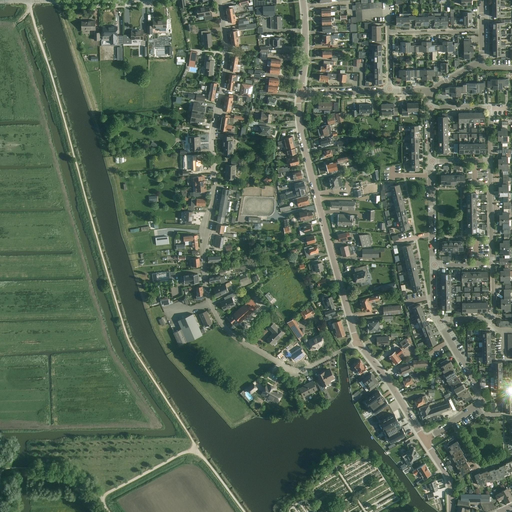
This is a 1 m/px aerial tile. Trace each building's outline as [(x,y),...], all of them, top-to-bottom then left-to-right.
[(229,8),(226,9),(227,15),(234,14),(234,10),(237,9),(236,5),(233,5),(232,6),(229,6),(229,8)] [(263,7),(256,7),(257,15),(263,14),(263,15),(269,15),(269,17),(271,16),(275,16),(275,15),(274,6),(263,6),(263,7)] [(204,16),(205,20),(213,19),(212,13),(210,13),(209,7),(205,8),(205,7),(197,8),(199,17),(204,16)] [(459,18),(463,18),(472,18),(472,12),(466,12),(466,9),(458,9),(458,12),(459,12),(459,18)] [(412,14),(412,22),(415,22),(415,25),(422,25),(422,22),(422,17),(422,13),(419,13),(419,17),(416,17),(416,16),(415,16),(415,13),(412,14)] [(422,22),(422,25),(428,25),(428,22),(431,22),(431,13),(428,13),(428,15),(428,17),(422,17),(422,22)] [(431,13),(431,22),(434,22),(434,25),(441,25),(441,22),(441,16),(435,16),(435,15),(434,15),(434,13),(431,13)] [(232,24),(236,23),(234,14),(227,15),(229,22),(231,22),(232,24)] [(409,17),(403,17),(403,22),(403,26),(409,26),(409,22),(412,22),(412,14),(409,14),(409,16),(409,17)] [(275,16),(271,16),(271,20),(271,25),(273,25),(274,28),(281,28),(281,16),(275,16)] [(148,26),(147,26),(148,34),(153,33),(152,29),(159,28),(159,31),(166,31),(166,30),(166,28),(166,19),(153,19),(153,26),(152,26),(151,26),(148,26)] [(82,30),(96,30),(95,21),(82,21),(82,30)] [(372,28),(372,33),(381,33),(381,26),(372,26),(372,27),(371,27),(371,22),(364,23),(364,29),(371,29),(371,28),(372,28)] [(113,27),(103,27),(103,36),(111,36),(111,44),(117,44),(121,44),(124,44),(124,37),(123,35),(120,35),(117,35),(117,27),(113,27)] [(230,31),(231,38),(232,38),(238,37),(237,30),(237,31),(237,29),(233,29),(233,31),(230,31)] [(205,46),(212,46),(211,33),(208,33),(208,30),(201,31),(202,34),(203,34),(205,46)] [(131,34),(123,35),(124,37),(124,44),(132,44),(132,39),(143,39),(143,40),(146,40),(146,34),(143,34),(143,31),(140,31),(131,31),(131,34)] [(331,45),(331,44),(333,44),(333,39),(338,38),(338,33),(334,33),(334,35),(323,35),(323,41),(322,41),(322,45),(323,45),(331,45)] [(239,44),(238,37),(232,38),(231,38),(232,45),(235,45),(235,46),(239,46),(239,44)] [(281,38),(269,38),(269,47),(276,47),(278,47),(282,47),(281,38)] [(440,43),(437,43),(437,49),(437,50),(437,51),(447,51),(447,47),(447,41),(443,42),(443,44),(440,44),(440,43)] [(452,41),(447,41),(447,47),(447,51),(454,51),(454,53),(454,54),(455,54),(458,54),(458,52),(458,49),(458,48),(458,43),(454,43),(454,45),(452,45),(452,41)] [(464,41),(464,45),(464,52),(467,52),(473,52),(473,47),(470,47),(470,45),(472,44),(471,41),(470,41),(464,41)] [(372,48),(372,50),(382,50),(382,45),(372,45),(372,42),(362,42),(358,42),(358,44),(362,44),(362,45),(369,45),(369,48),(372,48)] [(395,44),(392,44),(392,48),(392,49),(395,49),(395,52),(406,51),(405,49),(405,42),(401,42),(401,46),(399,46),(398,44),(395,44)] [(410,42),(405,42),(405,49),(406,51),(413,51),(416,51),(416,45),(416,44),(413,44),(413,45),(410,45),(410,42)] [(419,44),(416,44),(416,45),(416,51),(419,51),(426,51),(426,42),(422,42),(422,45),(419,45),(419,44)] [(431,42),(426,42),(426,51),(437,51),(437,50),(437,49),(437,43),(434,43),(434,44),(431,44),(431,42)] [(323,50),(323,51),(322,52),(322,53),(323,54),(323,57),(331,57),(331,60),(338,60),(338,55),(332,55),(332,50),(323,50)] [(189,63),(195,64),(195,63),(197,52),(191,51),(189,63)] [(232,60),(231,63),(238,64),(239,60),(241,60),(241,56),(239,56),(238,56),(236,56),(233,55),(232,60)] [(213,75),(214,61),(212,61),(213,57),(206,56),(206,62),(206,67),(205,66),(204,74),(213,75)] [(268,61),(267,66),(271,66),(280,67),(280,66),(281,66),(281,65),(280,64),(281,60),(272,59),(271,59),(268,58),(268,61)] [(441,68),(437,68),(437,71),(437,75),(438,76),(441,75),(441,72),(448,72),(448,63),(443,63),(443,60),(437,61),(437,63),(440,63),(441,68)] [(321,71),(329,71),(330,65),(334,65),(334,61),(324,61),(324,66),(321,66),(321,71)] [(240,72),(240,67),(241,64),(238,64),(231,63),(230,71),(240,72)] [(406,70),(406,79),(411,79),(410,77),(413,77),(413,78),(416,78),(416,70),(416,69),(413,69),(413,70),(406,70)] [(401,80),(406,79),(406,70),(399,70),(399,72),(395,72),(395,78),(399,78),(399,76),(401,76),(401,80)] [(420,72),(416,72),(416,77),(416,78),(420,78),(420,76),(422,76),(422,79),(427,79),(427,75),(427,70),(420,70),(420,72)] [(434,70),(427,70),(427,75),(427,79),(431,79),(431,76),(434,76),(434,77),(437,77),(437,75),(437,71),(434,71),(434,70)] [(320,80),(328,81),(329,78),(330,78),(330,77),(337,78),(338,74),(328,73),(327,76),(320,75),(320,80)] [(345,82),(346,74),(339,73),(338,81),(345,82)] [(230,74),(228,82),(235,83),(235,80),(237,81),(239,81),(239,79),(240,77),(238,76),(238,75),(236,75),(232,74),(230,74)] [(269,81),(269,85),(278,86),(278,85),(279,85),(279,84),(278,83),(279,79),(266,77),(266,81),(269,81)] [(490,81),(487,81),(487,87),(491,87),(491,86),(493,86),(493,89),(498,89),(498,79),(490,79),(490,81)] [(505,79),(498,79),(498,89),(502,89),(502,85),(505,85),(508,85),(508,79),(505,79)] [(484,83),(477,83),(477,92),(482,92),(482,89),(484,89),(484,87),(487,87),(487,81),(484,81),(484,83)] [(205,90),(210,91),(215,92),(217,83),(211,82),(211,84),(209,84),(209,86),(206,85),(206,86),(205,90)] [(237,86),(234,86),(235,83),(228,82),(227,89),(241,91),(240,95),(251,97),(252,85),(242,83),(242,84),(238,83),(237,86)] [(466,92),(470,92),(470,90),(472,90),(472,92),(473,92),(473,94),(476,94),(476,92),(477,92),(477,83),(466,83),(466,85),(466,92)] [(265,88),(265,90),(260,90),(259,93),(266,94),(267,92),(277,93),(278,89),(278,87),(278,86),(269,85),(268,89),(265,88)] [(456,87),(456,96),(461,96),(461,93),(467,93),(466,92),(466,85),(463,85),(463,86),(456,87)] [(451,96),(456,96),(456,87),(449,87),(442,90),(442,94),(449,94),(449,93),(451,93),(451,96)] [(214,101),(215,92),(210,91),(209,95),(207,95),(206,98),(208,98),(208,100),(214,101)] [(226,96),(224,103),(232,104),(233,98),(233,97),(233,96),(233,95),(229,94),(229,95),(229,97),(226,96)] [(276,104),(276,102),(277,102),(277,100),(276,99),(273,98),(273,97),(261,96),(260,99),(268,100),(267,103),(276,104)] [(194,103),(192,113),(204,115),(205,108),(200,107),(201,104),(194,103)] [(230,113),(230,112),(231,111),(232,104),(224,103),(223,110),(227,110),(226,112),(230,113)] [(408,112),(418,111),(418,103),(407,103),(407,106),(402,106),(403,115),(408,115),(408,112)] [(356,110),(352,110),(352,116),(357,116),(356,114),(360,114),(360,113),(372,113),(373,113),(372,104),(359,105),(359,111),(356,111),(356,110)] [(381,104),(382,112),(382,114),(384,115),(385,116),(387,116),(388,115),(389,115),(391,114),(390,111),(393,111),(394,115),(397,115),(397,108),(394,108),(393,104),(381,104)] [(262,111),(260,121),(264,122),(265,121),(266,122),(266,121),(270,122),(270,123),(271,124),(272,114),(266,113),(266,112),(262,111)] [(330,114),(331,117),(327,118),(328,124),(335,123),(335,122),(337,122),(337,123),(344,121),(341,112),(337,113),(337,112),(330,114)] [(203,122),(204,115),(192,113),(190,123),(197,124),(198,121),(203,122)] [(438,117),(438,122),(448,122),(449,122),(449,120),(448,120),(447,113),(442,113),(442,117),(438,117)] [(222,116),(221,123),(229,124),(233,125),(234,118),(230,117),(229,117),(230,115),(226,114),(226,115),(225,117),(222,116)] [(501,131),(498,131),(498,135),(498,136),(507,135),(507,128),(507,125),(508,125),(508,121),(502,121),(502,125),(502,128),(501,128),(501,131)] [(258,128),(258,131),(259,132),(259,134),(270,135),(270,134),(271,133),(271,131),(271,130),(271,127),(267,126),(266,125),(266,123),(259,122),(258,125),(258,126),(259,126),(259,128),(258,128)] [(221,123),(220,130),(223,130),(223,132),(227,133),(227,131),(228,130),(231,131),(232,125),(229,124),(221,123)] [(327,125),(317,127),(320,137),(327,135),(327,136),(329,136),(329,135),(329,134),(332,134),(330,124),(327,125)] [(507,135),(498,136),(498,140),(501,140),(501,143),(502,143),(502,146),(508,146),(508,143),(507,135)] [(278,142),(278,143),(279,145),(294,141),(293,136),(284,138),(285,140),(278,142)] [(191,150),(200,150),(200,145),(199,145),(199,137),(189,137),(189,143),(190,143),(191,150)] [(223,145),(223,148),(224,148),(224,153),(232,153),(233,153),(233,142),(233,141),(232,141),(231,141),(231,137),(223,137),(223,140),(223,145)] [(321,140),(319,141),(320,144),(321,143),(322,146),(331,144),(333,144),(334,143),(332,137),(329,138),(320,140),(321,140)] [(324,153),(324,154),(324,157),(325,157),(333,156),(333,154),(336,154),(335,148),(324,151),(324,153)] [(498,159),(498,163),(508,163),(508,156),(510,156),(510,153),(509,153),(508,149),(502,149),(502,153),(503,156),(502,156),(502,159),(498,159)] [(193,157),(193,156),(192,156),(192,157),(193,171),(200,170),(200,166),(201,166),(201,156),(193,157)] [(338,161),(326,164),(327,168),(326,169),(327,171),(328,172),(328,173),(338,170),(337,163),(338,163),(349,160),(347,156),(337,158),(338,161)] [(299,164),(299,162),(300,162),(299,160),(298,160),(298,157),(292,158),(286,159),(287,163),(290,162),(291,166),(299,164)] [(240,167),(240,162),(232,162),(232,165),(226,165),(226,179),(235,179),(235,167),(240,167)] [(502,171),(503,171),(503,174),(503,177),(511,177),(511,175),(509,175),(509,174),(508,174),(508,163),(498,163),(498,168),(502,168),(502,171)] [(290,175),(290,176),(291,181),(294,180),(303,178),(303,177),(303,175),(302,175),(301,171),(292,173),(293,174),(290,175)] [(456,175),(456,185),(465,184),(465,174),(459,174),(459,175),(456,175)] [(203,176),(193,177),(193,182),(193,187),(206,186),(206,180),(205,181),(204,176),(203,176)] [(263,180),(267,184),(272,180),(269,176),(263,180)] [(337,177),(329,178),(330,182),(331,185),(332,188),(339,187),(338,181),(337,177)] [(499,187),(499,192),(508,191),(508,184),(508,181),(509,181),(511,181),(511,177),(503,177),(503,184),(502,184),(502,187),(499,187)] [(287,199),(288,199),(307,194),(305,188),(306,186),(305,185),(304,184),(303,182),(294,184),(296,190),(295,191),(280,194),(281,200),(287,199)] [(206,191),(206,186),(193,187),(194,196),(205,195),(204,195),(204,191),(206,191)] [(504,202),(504,205),(510,205),(511,205),(511,202),(510,202),(509,202),(508,202),(508,199),(509,199),(508,191),(499,192),(499,196),(502,196),(502,199),(503,199),(503,202),(504,202)] [(307,196),(296,199),(293,199),(295,208),(297,207),(310,204),(307,196)] [(205,206),(206,199),(192,199),(192,206),(188,206),(188,210),(194,210),(194,205),(205,206)] [(339,202),(331,202),(331,207),(339,208),(339,209),(355,209),(355,201),(339,201),(339,202)] [(499,215),(499,219),(509,219),(509,212),(508,212),(508,209),(510,209),(510,205),(504,205),(504,212),(503,212),(503,215),(499,215)] [(193,220),(193,216),(193,212),(185,211),(184,220),(186,220),(185,224),(192,225),(192,220),(193,220)] [(313,213),(312,212),(311,211),(307,212),(306,211),(299,213),(300,213),(296,214),(297,217),(300,216),(301,220),(313,217),(313,216),(314,215),(313,213)] [(338,224),(352,225),(353,215),(347,215),(338,214),(338,224)] [(509,219),(499,219),(499,224),(503,224),(503,230),(503,231),(503,233),(504,233),(510,233),(510,230),(510,225),(509,225),(509,219)] [(216,231),(224,233),(225,225),(217,224),(216,231)] [(313,231),(313,230),(313,227),(312,227),(311,224),(306,226),(306,225),(303,226),(300,227),(301,230),(304,230),(305,233),(313,231)] [(346,233),(338,235),(340,241),(343,240),(344,242),(347,241),(347,239),(348,239),(347,237),(350,236),(349,233),(348,233),(347,234),(346,233)] [(368,234),(359,235),(362,246),(371,246),(370,243),(372,242),(372,240),(371,239),(370,234),(368,234)] [(316,242),(316,241),(315,238),(314,235),(309,236),(306,237),(303,238),(304,241),(307,241),(308,244),(316,242)] [(223,243),(224,237),(216,236),(214,246),(222,248),(223,243)] [(168,237),(156,238),(157,245),(169,244),(168,237)] [(193,248),(198,248),(198,239),(192,240),(185,241),(186,245),(193,244),(193,248)] [(407,246),(400,247),(401,249),(402,248),(403,252),(412,249),(411,245),(409,245),(409,242),(405,243),(405,244),(407,244),(407,246)] [(307,258),(311,257),(315,256),(314,254),(318,252),(319,251),(318,249),(317,249),(317,246),(312,247),(312,246),(310,245),(304,247),(307,258)] [(348,245),(340,247),(343,256),(352,254),(351,250),(352,250),(353,250),(352,246),(351,246),(348,245)] [(362,258),(379,257),(379,251),(385,251),(384,248),(378,248),(362,249),(362,258)] [(504,271),(500,271),(500,272),(501,275),(501,280),(504,280),(504,283),(505,282),(505,286),(505,289),(505,290),(505,292),(505,293),(505,296),(504,296),(504,299),(501,299),(501,303),(510,303),(510,296),(510,293),(510,289),(511,289),(511,286),(510,286),(510,283),(510,282),(510,275),(511,275),(511,270),(510,271),(510,268),(509,268),(509,265),(510,265),(511,265),(511,264),(511,261),(511,257),(509,258),(505,258),(505,261),(505,265),(505,268),(504,268),(504,271)] [(193,258),(193,264),(191,264),(191,268),(194,268),(196,267),(196,266),(200,266),(199,258),(193,258)] [(313,265),(311,265),(313,272),(316,272),(316,271),(323,270),(321,262),(319,263),(318,260),(312,261),(313,265)] [(369,273),(368,272),(366,265),(357,268),(358,273),(353,274),(354,277),(353,277),(352,279),(352,281),(354,282),(360,281),(361,283),(366,282),(365,279),(368,279),(366,273),(369,273)] [(194,283),(199,282),(198,274),(190,274),(190,275),(184,275),(185,283),(191,283),(191,285),(194,285),(194,283)] [(238,277),(241,282),(248,279),(246,274),(238,277)] [(231,285),(230,282),(226,283),(227,284),(225,284),(214,289),(214,290),(214,291),(215,293),(216,293),(217,296),(228,291),(226,286),(227,286),(228,287),(231,285)] [(395,282),(384,286),(385,291),(397,287),(395,282)] [(236,292),(226,296),(228,299),(220,302),(224,310),(236,305),(232,297),(237,295),(236,292)] [(326,309),(329,308),(329,309),(334,307),(331,297),(329,297),(328,296),(327,295),(325,295),(323,296),(322,298),(322,300),(326,309)] [(370,302),(379,300),(378,295),(360,300),(361,306),(361,307),(361,309),(362,309),(362,310),(366,309),(367,311),(372,310),(370,302)] [(240,322),(252,312),(258,307),(251,298),(245,304),(228,318),(233,324),(237,321),(237,322),(239,320),(240,322)] [(414,313),(422,310),(423,309),(422,307),(421,307),(420,305),(415,307),(414,304),(408,307),(409,309),(412,308),(414,313)] [(384,315),(402,313),(401,305),(383,307),(384,315)] [(311,306),(300,312),(304,319),(315,313),(311,306)] [(205,327),(212,324),(206,311),(200,314),(205,327)] [(179,345),(188,341),(203,335),(193,314),(178,321),(182,329),(173,333),(179,345)] [(287,323),(298,338),(303,335),(292,320),(287,323)] [(332,323),(335,330),(343,327),(340,320),(332,323)] [(369,332),(380,331),(379,320),(368,321),(368,328),(367,329),(367,331),(369,331),(369,332)] [(273,345),(284,334),(273,324),(269,328),(274,333),(267,339),(273,345)] [(337,337),(341,336),(345,334),(343,327),(335,330),(337,337)] [(313,350),(325,344),(320,335),(308,341),(307,339),(306,339),(305,339),(304,340),(304,341),(307,347),(308,348),(309,348),(310,347),(310,346),(311,346),(313,350)] [(377,345),(389,344),(388,337),(376,338),(377,345)] [(406,338),(400,342),(404,348),(410,344),(406,339),(406,338)] [(287,350),(285,354),(291,358),(292,357),(294,360),(300,356),(301,357),(304,355),(302,351),(303,350),(301,346),(291,353),(287,350)] [(389,357),(392,361),(392,362),(393,364),(394,364),(395,364),(401,360),(398,356),(403,352),(400,348),(395,352),(389,357)] [(442,370),(444,374),(453,369),(452,366),(453,366),(450,361),(449,362),(447,359),(440,363),(442,366),(441,366),(441,367),(442,367),(443,370),(442,370)] [(367,368),(367,366),(366,365),(364,365),(360,360),(354,366),(358,371),(357,372),(357,373),(358,375),(359,375),(360,374),(361,374),(367,369),(367,368)] [(401,375),(403,375),(403,376),(404,376),(409,374),(409,373),(408,372),(412,370),(409,364),(398,369),(399,371),(398,372),(400,375),(401,375)] [(316,379),(315,380),(322,392),(326,389),(324,385),(331,382),(330,380),(334,378),(333,376),(329,369),(317,375),(319,378),(316,379)] [(446,377),(445,378),(443,379),(445,382),(447,381),(457,376),(455,374),(456,373),(453,369),(444,374),(445,374),(446,377)] [(410,377),(403,380),(404,382),(404,383),(404,385),(405,385),(406,386),(407,387),(409,386),(409,385),(414,383),(411,378),(414,376),(415,380),(419,378),(418,375),(418,374),(417,373),(413,374),(409,375),(410,376),(410,377)] [(359,379),(356,381),(356,382),(358,384),(360,382),(363,386),(363,387),(366,385),(375,378),(371,374),(365,379),(363,376),(359,379)] [(452,387),(461,382),(459,377),(458,378),(457,376),(447,381),(449,385),(450,384),(452,387)] [(366,385),(370,390),(378,383),(375,378),(366,385)] [(303,397),(317,389),(313,381),(306,385),(299,389),(303,397)] [(455,390),(457,394),(466,388),(463,384),(461,382),(452,387),(452,388),(454,391),(455,390)] [(278,402),(282,394),(275,390),(276,388),(268,383),(268,384),(267,384),(262,394),(265,396),(266,395),(278,402)] [(251,393),(257,388),(253,384),(247,388),(251,393)] [(457,394),(459,397),(457,398),(459,401),(461,400),(462,400),(464,399),(465,402),(472,398),(470,395),(471,395),(468,390),(467,390),(466,388),(457,394)] [(389,404),(379,390),(365,401),(375,414),(389,404)] [(417,407),(428,401),(425,395),(422,397),(422,396),(414,400),(415,401),(414,401),(415,404),(416,404),(417,407)] [(423,419),(449,410),(451,409),(449,403),(430,409),(429,405),(419,408),(423,419)] [(404,435),(393,414),(379,422),(389,442),(404,435)] [(450,445),(448,447),(450,450),(449,451),(451,454),(453,453),(454,452),(459,449),(460,448),(459,446),(460,446),(457,441),(456,441),(455,438),(454,438),(452,439),(449,442),(448,442),(450,445)] [(402,454),(404,457),(406,456),(406,455),(407,455),(410,462),(419,457),(419,456),(419,455),(418,454),(417,453),(414,447),(405,452),(402,454)] [(453,453),(451,454),(454,457),(453,458),(455,461),(460,458),(464,455),(462,453),(463,453),(460,448),(459,449),(454,452),(453,453)] [(460,458),(455,461),(457,464),(456,465),(458,468),(459,467),(467,463),(466,460),(467,460),(464,455),(460,458)] [(504,465),(503,465),(508,475),(511,473),(511,472),(511,465),(510,461),(506,463),(506,464),(504,465)] [(459,467),(458,468),(460,471),(459,472),(460,473),(461,475),(470,470),(469,467),(470,467),(467,463),(459,467)] [(423,478),(431,473),(425,464),(417,468),(417,469),(413,471),(415,475),(417,474),(417,475),(418,474),(419,475),(421,474),(423,478)] [(499,468),(497,469),(501,479),(505,477),(504,476),(508,475),(503,465),(499,467),(499,468)] [(489,471),(494,481),(494,480),(497,479),(498,480),(501,479),(497,469),(495,470),(494,469),(489,471)] [(482,473),(486,483),(490,481),(490,482),(494,481),(489,471),(487,472),(487,471),(482,473)] [(475,476),(477,480),(477,482),(478,485),(479,485),(482,483),(482,484),(486,483),(482,473),(480,474),(479,473),(474,475),(475,476)] [(428,482),(424,484),(427,491),(431,490),(432,492),(437,490),(434,481),(434,480),(433,479),(433,478),(427,481),(428,481),(428,482)] [(511,499),(511,497),(507,488),(501,491),(502,492),(496,495),(499,500),(504,497),(507,502),(511,499)] [(465,511),(466,507),(468,507),(469,502),(489,502),(489,495),(488,495),(487,495),(480,495),(478,495),(462,494),(461,500),(458,500),(457,506),(458,506),(456,511),(465,511)]
